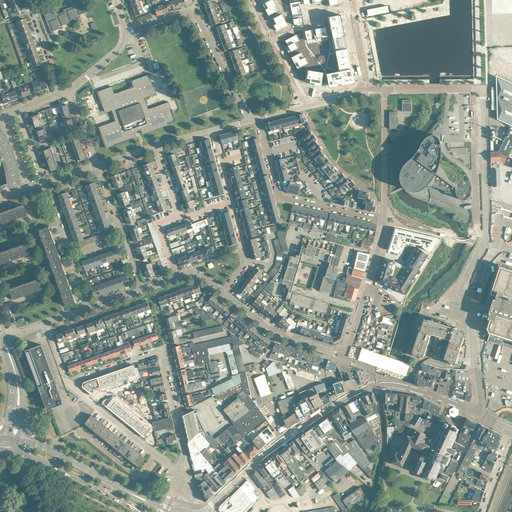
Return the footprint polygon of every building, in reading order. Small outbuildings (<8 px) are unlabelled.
[(174,10),(170,0),(169,0),(164,2),(165,4),(168,12),(174,10)] [(180,8),(176,0),(175,0),(174,1),(173,0),(170,0),(174,10),(180,8)] [(272,0),(271,0),(263,5),(266,10),(275,5),(272,0)] [(141,7),(139,2),(131,4),(133,10),(141,7)] [(76,16),(79,15),(86,12),(83,3),(76,5),(75,3),(72,4),(73,6),(63,10),(64,12),(58,14),(62,25),(68,23),(68,21),(77,18),(76,16)] [(168,12),(165,4),(162,5),(161,3),(158,4),(159,6),(162,14),(168,12)] [(217,7),(217,4),(206,8),(208,14),(216,11),(215,8),(217,7)] [(21,10),(19,5),(11,8),(12,12),(10,12),(12,17),(20,14),(19,11),(21,10)] [(275,5),(266,10),(269,16),(278,11),(275,5)] [(162,14),(159,6),(153,8),(156,16),(162,14)] [(143,13),(141,7),(133,10),(135,16),(143,13)] [(62,25),(58,14),(56,11),(44,15),(50,32),(60,29),(59,26),(62,25)] [(217,14),(216,11),(208,14),(210,20),(218,17),(220,16),(219,14),(217,14)] [(282,15),(272,20),(275,25),(285,20),(282,15)] [(285,41),(282,43),(302,81),(307,82),(322,84),(329,86),(354,81),(341,15),(329,17),(331,26),(326,27),(320,28),(315,29),(310,30),(305,31),(303,32),(294,36),(288,40),(285,41)] [(220,23),(218,17),(210,20),(212,26),(220,23)] [(27,22),(26,18),(16,22),(18,27),(26,25),(26,23),(27,22)] [(275,25),(274,26),(277,31),(288,26),(285,20),(275,25)] [(227,30),(224,24),(217,27),(219,33),(227,30)] [(28,30),(26,25),(18,27),(20,33),(28,30)] [(30,31),(28,30),(20,33),(21,36),(19,37),(19,40),(20,39),(31,36),(30,34),(30,33),(30,31)] [(229,36),(227,30),(219,33),(221,39),(229,36)] [(33,41),(31,36),(20,39),(21,43),(20,43),(21,46),(33,41)] [(231,42),(229,36),(221,39),(223,45),(231,42)] [(35,47),(33,41),(21,46),(22,48),(23,48),(24,51),(35,47)] [(233,41),(231,42),(223,45),(225,50),(233,48),(232,44),(234,43),(233,41)] [(37,53),(35,47),(24,51),(26,54),(24,54),(25,57),(28,56),(37,53)] [(242,54),(240,48),(229,52),(231,58),(242,54)] [(39,59),(37,53),(28,56),(30,62),(39,59)] [(243,57),(242,54),(231,58),(234,64),(241,61),(240,58),(243,57)] [(41,64),(39,59),(30,62),(33,67),(41,64)] [(246,66),(244,60),(241,61),(234,64),(236,70),(244,67),(246,66)] [(246,73),(244,67),(236,70),(238,75),(246,73)] [(42,78),(45,77),(43,70),(40,71),(42,77),(37,79),(38,82),(41,90),(47,88),(44,80),(43,80),(42,78)] [(155,94),(148,75),(131,81),(133,88),(114,94),(111,87),(97,92),(105,112),(111,110),(115,121),(98,127),(101,135),(106,148),(136,138),(134,133),(141,130),(142,134),(175,122),(172,114),(168,102),(148,109),(144,98),(155,94)] [(28,83),(26,76),(23,77),(25,83),(17,86),(17,87),(19,94),(21,93),(22,97),(30,94),(26,84),(28,83)] [(511,83),(497,77),(497,85),(498,119),(511,125),(511,83)] [(41,90),(38,82),(32,84),(35,93),(41,90)] [(11,101),(8,94),(7,91),(0,93),(0,91),(0,100),(2,99),(4,104),(4,105),(7,104),(7,103),(11,101)] [(15,91),(14,91),(8,94),(11,101),(17,99),(15,91)] [(411,100),(402,100),(402,112),(411,112),(411,100)] [(68,108),(67,106),(66,105),(59,107),(56,108),(57,114),(60,113),(69,109),(68,108)] [(69,110),(69,109),(60,113),(62,118),(70,115),(69,114),(70,113),(70,112),(70,111),(69,110)] [(39,114),(31,117),(31,118),(31,119),(31,120),(31,121),(31,122),(32,123),(40,120),(39,114)] [(307,122),(303,114),(299,115),(298,115),(297,115),(299,126),(300,126),(300,124),(307,122)] [(299,126),(297,115),(296,116),(295,116),(291,117),(294,127),(299,126)] [(294,127),(291,117),(290,117),(286,118),(289,128),(294,127)] [(39,126),(45,124),(43,118),(40,120),(32,123),(32,124),(33,125),(33,126),(34,126),(35,128),(39,126)] [(73,121),(72,120),(71,119),(63,122),(66,127),(74,124),(74,123),(73,122),(73,121)] [(284,130),(281,119),(280,119),(279,120),(276,120),(278,129),(283,128),(284,130)] [(74,125),(74,124),(66,127),(67,132),(75,130),(75,128),(75,127),(75,126),(74,125)] [(0,156),(1,158),(0,158),(0,166),(0,165),(0,164),(0,163),(0,161),(2,161),(3,165),(2,166),(1,167),(1,168),(0,168),(0,169),(0,170),(0,171),(1,172),(1,173),(2,174),(3,175),(4,175),(5,175),(6,180),(6,184),(6,185),(5,185),(4,186),(3,186),(2,186),(1,186),(0,186),(2,189),(4,189),(6,187),(18,187),(17,184),(19,183),(18,173),(16,173),(15,168),(17,167),(14,157),(12,158),(10,152),(12,151),(8,142),(5,136),(0,128),(0,156)] [(37,133),(36,133),(36,134),(36,135),(36,136),(37,137),(46,134),(44,129),(36,131),(37,133)] [(511,130),(509,129),(499,152),(490,152),(491,162),(500,162),(504,163),(508,155),(511,157),(511,130)] [(304,143),(313,135),(310,131),(301,138),(304,143)] [(225,135),(219,136),(222,146),(228,145),(227,143),(225,135)] [(307,147),(317,139),(313,135),(304,143),(306,142),(309,145),(307,147)] [(441,147),(440,143),(439,139),(439,138),(437,137),(436,136),(435,135),(433,135),(432,135),(430,135),(427,137),(425,138),(424,140),(422,142),(418,149),(413,156),(408,161),(403,166),(401,169),(400,172),(400,175),(400,178),(400,181),(401,183),(402,185),(404,187),(406,189),(408,191),(411,192),(413,192),(416,192),(418,191),(421,190),(423,189),(426,188),(429,187),(432,186),(435,186),(438,187),(441,188),(443,190),(443,191),(443,192),(444,192),(444,193),(445,193),(446,193),(447,193),(448,193),(448,192),(459,198),(460,200),(461,200),(462,200),(464,200),(465,200),(466,200),(467,200),(467,199),(468,199),(469,199),(470,199),(471,198),(471,197),(471,196),(471,195),(471,191),(472,188),(471,184),(470,181),(469,178),(468,175),(465,172),(462,168),(459,165),(454,163),(450,159),(446,156),(443,152),(442,151),(441,149),(441,147)] [(311,151),(318,145),(315,141),(317,139),(307,147),(311,151)] [(82,147),(82,146),(82,145),(81,144),(81,143),(72,146),(74,151),(82,149),(81,147),(82,147)] [(313,157),(322,149),(318,145),(311,151),(314,155),(312,157),(313,157)] [(179,159),(176,153),(183,151),(181,147),(170,151),(171,155),(168,156),(170,162),(179,159)] [(53,155),(52,153),(51,148),(43,151),(43,152),(43,153),(43,154),(43,155),(43,156),(44,156),(44,157),(44,158),(45,159),(45,160),(46,160),(47,162),(46,162),(46,163),(47,164),(47,165),(47,166),(47,167),(48,168),(48,169),(49,169),(49,170),(50,170),(50,171),(58,169),(55,161),(58,160),(57,157),(56,155),(53,155)] [(316,161),(324,155),(320,150),(322,149),(313,157),(316,161)] [(86,157),(85,157),(85,156),(85,155),(85,154),(85,153),(76,156),(78,162),(85,159),(85,157),(86,157)] [(318,166),(327,159),(324,155),(316,161),(319,165),(318,166)] [(181,165),(179,159),(170,162),(172,168),(181,165)] [(322,170),(331,163),(327,159),(318,166),(322,170)] [(153,168),(151,163),(143,165),(145,171),(153,168)] [(325,175),(334,167),(331,163),(322,170),(325,175)] [(182,168),(181,165),(172,168),(175,174),(181,171),(180,169),(182,168)] [(329,179),(338,171),(334,167),(325,175),(329,179)] [(155,174),(153,168),(145,171),(146,174),(144,175),(145,178),(147,177),(155,174)] [(183,177),(181,171),(175,174),(177,179),(183,177)] [(333,182),(342,174),(341,175),(338,171),(329,179),(330,178),(333,182)] [(500,172),(492,172),(492,187),(500,187),(500,172)] [(121,180),(119,174),(111,177),(113,183),(121,180)] [(157,180),(155,174),(147,177),(145,178),(146,181),(148,180),(149,183),(157,180)] [(338,185),(346,178),(342,174),(333,182),(334,182),(335,181),(338,185)] [(185,183),(184,180),(186,180),(185,177),(183,177),(177,179),(179,185),(185,183)] [(342,189),(352,181),(351,180),(349,182),(346,178),(338,185),(342,189)] [(123,186),(121,180),(113,183),(115,189),(123,186)] [(159,186),(157,180),(149,183),(151,189),(159,186)] [(348,191),(355,185),(352,181),(342,189),(343,188),(346,193),(348,191)] [(96,188),(94,183),(86,186),(88,191),(96,188)] [(187,189),(185,183),(179,185),(181,191),(187,189)] [(161,192),(159,186),(151,189),(154,195),(161,192)] [(99,195),(96,188),(88,191),(90,198),(99,195)] [(189,195),(187,189),(181,191),(183,197),(189,195)] [(212,192),(214,197),(225,194),(223,189),(215,191),(212,192)] [(368,199),(369,194),(360,191),(359,191),(358,198),(364,199),(368,200),(368,199)] [(69,198),(67,192),(58,195),(60,201),(69,198)] [(127,198),(125,192),(117,194),(119,200),(127,198)] [(164,198),(161,192),(154,195),(156,201),(164,198)] [(101,200),(99,195),(90,198),(92,204),(101,200)] [(191,201),(189,195),(183,197),(185,203),(191,201)] [(71,204),(69,198),(60,201),(63,207),(71,204)] [(129,204),(127,198),(119,200),(122,207),(129,204)] [(166,204),(164,198),(156,201),(153,202),(154,204),(157,203),(158,207),(166,204)] [(103,206),(101,200),(92,204),(94,209),(103,206)] [(196,206),(194,200),(191,201),(185,203),(187,209),(188,209),(189,213),(195,210),(194,207),(196,206)] [(134,209),(143,206),(142,203),(132,206),(129,207),(130,210),(124,212),(126,218),(134,216),(136,215),(134,209)] [(73,210),(71,204),(63,207),(65,213),(73,210)] [(168,209),(166,204),(158,207),(160,212),(168,209)] [(375,213),(376,207),(363,204),(364,205),(363,210),(375,213)] [(22,205),(13,208),(16,218),(26,215),(22,205)] [(105,212),(103,206),(94,209),(96,215),(105,212)] [(303,215),(304,208),(299,207),(297,214),(296,217),(302,218),(303,215)] [(16,218),(13,208),(3,212),(6,222),(16,218)] [(75,216),(73,210),(65,213),(67,219),(75,216)] [(107,218),(105,212),(96,215),(98,221),(107,218)] [(220,220),(222,219),(231,217),(229,212),(218,215),(220,220)] [(335,222),(336,215),(330,214),(330,216),(328,224),(334,225),(335,222)] [(78,222),(75,216),(67,219),(69,225),(78,222)] [(136,222),(134,216),(126,218),(128,224),(136,222)] [(109,224),(107,218),(98,221),(100,227),(109,224)] [(80,228),(78,222),(69,225),(71,231),(80,228)] [(194,230),(192,224),(191,222),(185,224),(188,232),(194,230),(195,233),(200,232),(199,228),(197,229),(194,230)] [(111,230),(109,224),(100,227),(102,233),(105,232),(108,231),(111,230)] [(188,232),(185,224),(179,226),(182,234),(188,232)] [(182,234),(179,226),(173,228),(176,236),(182,234)] [(50,227),(39,230),(45,245),(55,242),(54,242),(49,227),(50,227)] [(82,234),(80,228),(71,231),(73,237),(82,234)] [(140,234),(138,228),(130,230),(132,236),(140,234)] [(176,236),(173,228),(167,230),(170,238),(176,236)] [(389,246),(388,250),(398,253),(402,241),(422,246),(422,247),(430,252),(433,247),(434,244),(438,238),(428,236),(425,235),(421,234),(419,234),(415,233),(413,232),(409,231),(406,231),(395,228),(392,238),(391,240),(390,244),(389,246)] [(246,233),(247,239),(257,236),(256,231),(254,231),(246,233)] [(84,240),(82,234),(73,237),(75,243),(78,242),(81,241),(84,240)] [(142,240),(140,234),(132,236),(134,242),(142,240)] [(214,254),(213,250),(212,247),(209,248),(207,240),(203,242),(204,243),(206,249),(209,256),(212,255),(213,255),(214,254)] [(373,244),(361,241),(359,241),(355,240),(354,244),(361,246),(361,247),(371,250),(373,244)] [(55,242),(45,245),(50,261),(60,257),(59,257),(54,242),(55,242)] [(29,254),(25,244),(15,247),(19,257),(29,254)] [(146,251),(144,245),(136,248),(138,254),(146,251)] [(307,246),(302,245),(301,248),(299,255),(299,256),(302,256),(302,254),(303,254),(305,255),(307,246)] [(19,257),(15,247),(6,251),(9,261),(19,257)] [(385,258),(378,282),(389,287),(391,289),(392,289),(393,289),(403,294),(428,254),(422,250),(418,248),(409,262),(408,263),(410,264),(408,268),(406,267),(394,261),(385,258)] [(121,258),(118,249),(112,251),(115,260),(121,258)] [(209,256),(206,249),(200,251),(203,258),(209,256)] [(197,260),(194,253),(193,250),(188,252),(189,255),(192,262),(197,260)] [(0,263),(9,261),(6,251),(0,252),(0,263)] [(115,260),(112,251),(106,253),(109,262),(115,260)] [(149,257),(146,251),(138,254),(141,260),(149,257)] [(203,258),(200,251),(194,253),(197,260),(203,258)] [(263,251),(260,252),(251,255),(253,259),(261,257),(264,253),(263,251)] [(354,268),(365,271),(370,254),(358,252),(354,268)] [(109,262),(106,253),(100,255),(103,264),(109,262)] [(103,264),(100,255),(94,257),(97,266),(103,264)] [(192,262),(189,255),(183,257),(186,264),(192,262)] [(299,264),(301,259),(302,256),(299,256),(298,255),(296,255),(295,257),(291,256),(289,261),(299,264)] [(60,257),(50,261),(56,276),(66,272),(65,273),(59,258),(60,257)] [(97,266),(94,257),(88,259),(91,268),(97,266)] [(186,264),(183,257),(177,259),(180,266),(186,264)] [(91,268),(88,259),(82,262),(85,270),(91,268)] [(153,269),(151,263),(143,266),(145,272),(153,269)] [(511,268),(498,264),(485,305),(490,306),(495,308),(493,315),(489,314),(488,319),(488,320),(485,329),(488,334),(508,340),(511,341),(511,268)] [(336,275),(338,270),(334,269),(335,266),(332,266),(329,265),(328,267),(328,270),(329,270),(328,272),(327,272),(336,275)] [(358,294),(360,286),(362,279),(349,276),(350,274),(352,268),(349,267),(348,267),(346,276),(347,277),(345,283),(337,280),(334,293),(338,294),(338,290),(345,292),(350,293),(350,292),(358,294)] [(262,272),(256,268),(252,273),(258,277),(261,279),(262,278),(262,277),(262,276),(261,275),(261,274),(262,272)] [(352,268),(350,274),(363,277),(365,271),(354,268),(352,268)] [(155,275),(153,269),(145,272),(147,278),(155,275)] [(66,273),(66,272),(56,276),(61,291),(71,288),(71,287),(70,288),(65,273),(66,273)] [(258,277),(252,273),(249,278),(255,282),(258,277)] [(127,275),(121,277),(123,285),(126,285),(126,286),(130,284),(127,275)] [(122,286),(123,285),(121,277),(115,279),(118,289),(122,287),(122,286)] [(256,283),(255,282),(249,278),(245,283),(253,288),(256,283)] [(41,289),(38,279),(28,282),(32,292),(41,289)] [(118,289),(115,279),(109,281),(112,289),(114,289),(114,290),(118,289)] [(292,287),(294,282),(284,279),(282,284),(287,285),(286,288),(288,288),(289,289),(292,289),(292,287)] [(110,290),(112,289),(109,281),(103,283),(106,293),(110,291),(110,290)] [(32,292),(28,282),(18,286),(22,296),(32,292)] [(106,293),(103,283),(97,286),(100,294),(102,293),(102,294),(106,293)] [(253,288),(245,283),(241,287),(249,293),(253,288)] [(201,292),(198,284),(192,286),(195,294),(201,292)] [(22,296),(18,286),(8,289),(12,299),(22,296)] [(98,294),(100,294),(97,286),(91,288),(95,297),(98,295),(98,294)] [(195,294),(192,286),(186,288),(190,298),(190,299),(193,298),(192,295),(195,294)] [(249,293),(241,287),(238,292),(246,299),(250,294),(249,293)] [(71,288),(61,291),(67,307),(77,303),(76,303),(75,303),(70,288),(71,288)] [(190,298),(186,288),(181,290),(183,298),(184,300),(190,298)] [(183,298),(181,290),(175,292),(179,302),(181,301),(181,299),(183,298)] [(179,302),(175,292),(169,294),(173,304),(179,302)] [(356,300),(358,294),(350,292),(350,293),(345,292),(345,294),(340,293),(340,294),(338,294),(334,293),(333,298),(350,302),(351,298),(356,300)] [(173,304),(169,294),(164,296),(167,306),(173,304)] [(207,296),(205,294),(201,299),(198,302),(199,305),(201,303),(207,296)] [(213,306),(218,299),(213,295),(208,301),(207,300),(204,304),(207,305),(209,303),(213,306)] [(167,306),(164,296),(158,298),(160,305),(161,308),(167,306)] [(257,308),(263,300),(258,296),(253,304),(257,308)] [(217,309),(222,303),(218,299),(213,306),(217,309)] [(262,311),(268,304),(263,300),(257,308),(262,311)] [(150,309),(148,302),(147,302),(141,304),(144,312),(150,309)] [(222,313),(227,306),(222,303),(217,309),(216,311),(218,313),(220,311),(222,313)] [(144,312),(141,304),(135,306),(138,314),(144,312)] [(267,315),(273,308),(268,304),(262,311),(267,315)] [(139,317),(138,314),(135,306),(135,307),(129,308),(131,316),(133,319),(139,317)] [(201,314),(200,311),(198,306),(192,308),(193,311),(195,311),(197,315),(201,314)] [(227,316),(232,310),(227,306),(222,313),(227,316)] [(273,307),(273,308),(267,315),(268,316),(269,317),(272,319),(276,313),(274,311),(275,309),(273,307)] [(131,316),(129,308),(128,309),(123,311),(122,311),(125,318),(131,316)] [(125,318),(122,311),(117,313),(116,313),(120,322),(120,323),(123,322),(122,320),(125,318)] [(233,322),(238,315),(233,311),(228,318),(233,322)] [(120,322),(116,313),(110,315),(113,323),(113,325),(120,322)] [(351,316),(342,313),(341,316),(338,315),(337,317),(349,321),(351,316)] [(113,323),(110,315),(104,317),(106,325),(113,323)] [(178,315),(177,315),(165,318),(167,324),(178,321),(179,321),(178,315)] [(238,325),(243,319),(238,315),(233,322),(238,325)] [(282,327),(288,319),(283,316),(278,323),(282,327)] [(348,325),(349,321),(337,317),(337,319),(340,320),(339,323),(348,325)] [(105,326),(102,318),(95,321),(96,323),(93,324),(96,331),(102,329),(101,327),(105,326)] [(294,329),(296,323),(294,322),(294,321),(293,321),(289,318),(288,319),(282,327),(286,330),(288,328),(289,329),(291,330),(291,328),(294,329)] [(243,329),(248,323),(243,319),(238,325),(237,326),(240,329),(241,327),(243,329)] [(456,332),(457,330),(457,329),(457,328),(456,328),(456,327),(455,327),(454,327),(454,328),(453,328),(453,329),(423,319),(421,325),(423,326),(423,327),(421,327),(420,327),(419,327),(418,328),(418,329),(419,330),(420,330),(412,354),(418,356),(419,355),(424,356),(431,335),(432,334),(449,340),(449,341),(443,359),(448,361),(448,362),(454,364),(460,347),(462,347),(463,347),(463,346),(463,345),(464,345),(464,344),(464,343),(464,342),(464,341),(462,340),(464,332),(458,330),(457,332),(456,332)] [(183,326),(182,323),(178,324),(178,321),(167,324),(168,329),(179,327),(183,326)] [(303,323),(298,321),(296,330),(300,331),(299,335),(304,336),(308,325),(303,324),(303,323)] [(96,331),(93,324),(93,322),(86,324),(87,326),(84,327),(86,333),(88,338),(91,337),(89,333),(96,331)] [(247,333),(252,326),(248,323),(243,329),(241,331),(244,333),(245,331),(247,333)] [(158,339),(156,332),(153,334),(149,324),(147,325),(152,341),(158,339)] [(86,333),(84,327),(83,325),(76,327),(77,330),(75,331),(77,337),(77,339),(81,337),(80,335),(86,333)] [(152,341),(147,325),(145,325),(147,332),(147,333),(144,335),(147,343),(152,341)] [(252,336),(257,330),(252,326),(247,333),(246,334),(249,336),(250,334),(252,336)] [(77,337),(75,331),(74,328),(73,328),(73,329),(66,331),(62,332),(66,341),(66,343),(69,342),(69,340),(77,337)] [(147,343),(144,335),(141,336),(140,334),(137,328),(135,329),(141,345),(144,344),(146,344),(147,343)] [(319,341),(321,332),(322,330),(318,328),(317,330),(314,339),(319,341)] [(141,345),(135,329),(128,331),(130,337),(135,335),(136,340),(133,341),(136,347),(141,345)] [(181,329),(177,330),(168,332),(169,332),(170,338),(177,336),(179,335),(182,334),(181,329)] [(257,340),(262,334),(257,330),(252,336),(257,340)] [(66,341),(62,332),(62,333),(57,335),(57,334),(56,335),(59,343),(60,343),(66,341)] [(240,339),(238,338),(230,332),(231,337),(232,341),(232,343),(238,342),(240,339)] [(343,340),(345,335),(336,333),(337,333),(336,336),(335,337),(338,342),(342,340),(343,340)] [(122,340),(120,334),(118,335),(121,344),(122,347),(118,348),(120,354),(126,352),(122,340)] [(262,344),(267,337),(262,334),(257,340),(255,343),(260,346),(262,344)] [(179,339),(179,335),(177,336),(170,338),(171,343),(188,340),(188,339),(189,338),(188,338),(188,337),(179,339)] [(338,342),(335,337),(334,337),(331,336),(331,335),(328,344),(333,345),(334,344),(338,342)] [(267,347),(271,341),(267,337),(262,344),(260,346),(258,348),(259,348),(261,350),(264,345),(267,347)] [(122,340),(126,352),(132,350),(130,344),(126,345),(125,342),(124,339),(122,340)] [(225,351),(227,354),(233,352),(232,350),(231,350),(229,343),(229,344),(226,344),(223,345),(220,346),(217,346),(214,347),(213,347),(214,354),(225,351)] [(279,353),(281,345),(275,343),(273,351),(279,353)] [(58,393),(53,379),(40,344),(24,351),(26,356),(30,354),(41,385),(37,387),(41,399),(42,398),(42,399),(49,399),(52,406),(53,406),(55,406),(54,398),(60,398),(59,393),(58,393)] [(284,354),(287,347),(281,345),(279,353),(284,354)] [(109,358),(107,352),(104,353),(103,350),(102,350),(101,347),(99,348),(100,351),(101,354),(104,360),(109,358)] [(289,358),(292,348),(287,347),(284,354),(284,356),(289,358)] [(174,358),(182,356),(181,353),(190,351),(189,348),(188,349),(173,352),(174,355),(173,355),(174,357),(174,358)] [(295,360),(296,358),(298,350),(292,348),(289,358),(295,360)] [(210,362),(208,355),(207,349),(205,349),(202,350),(199,350),(196,351),(196,353),(197,356),(197,359),(199,365),(206,363),(209,363),(210,362)] [(301,360),(304,352),(298,350),(296,358),(295,360),(301,362),(301,360)] [(87,366),(84,360),(82,361),(81,358),(80,358),(78,352),(76,353),(77,356),(81,368),(87,366)] [(307,362),(310,354),(304,352),(301,360),(307,362)] [(311,368),(312,365),(315,356),(310,354),(307,362),(310,362),(308,368),(311,369),(311,368)] [(81,368),(77,356),(75,356),(76,360),(72,361),(76,370),(81,368)] [(321,357),(315,356),(312,365),(318,367),(321,357)] [(159,364),(158,358),(148,361),(149,364),(144,365),(143,363),(138,364),(139,370),(159,364)] [(423,363),(440,368),(444,368),(452,369),(453,369),(454,365),(450,364),(450,365),(429,358),(428,363),(423,362),(423,363)] [(184,365),(190,364),(194,362),(194,360),(191,360),(176,364),(176,366),(176,368),(177,368),(177,369),(185,367),(184,365)] [(328,360),(326,368),(335,371),(337,365),(338,363),(328,360)] [(209,363),(210,368),(211,373),(219,371),(216,361),(210,362),(209,363)] [(281,371),(278,363),(273,362),(270,364),(268,366),(266,369),(271,382),(274,381),(272,375),(278,373),(281,378),(283,377),(284,377),(281,371)] [(338,363),(337,365),(338,369),(340,374),(341,377),(343,380),(347,391),(358,385),(355,378),(353,373),(351,367),(342,364),(338,363)] [(421,363),(419,370),(435,375),(438,376),(440,369),(421,363)] [(86,383),(86,387),(91,392),(94,391),(95,392),(137,377),(136,374),(134,367),(86,383)] [(360,369),(351,367),(353,373),(355,378),(358,385),(365,382),(364,380),(367,379),(364,370),(361,371),(360,369)] [(161,373),(160,368),(149,370),(150,376),(161,373)] [(450,375),(443,372),(444,368),(440,368),(440,369),(438,376),(441,377),(439,382),(437,391),(447,395),(451,380),(449,379),(450,375)] [(469,380),(470,380),(470,377),(469,370),(464,369),(456,369),(455,376),(455,380),(456,380),(452,396),(465,400),(468,389),(469,380)] [(220,377),(219,371),(211,373),(208,374),(209,380),(213,379),(220,377)] [(425,388),(427,379),(429,374),(419,371),(415,385),(425,388)] [(187,377),(193,375),(193,372),(179,376),(180,380),(187,379),(187,377)] [(267,420),(256,405),(249,395),(251,394),(245,372),(242,372),(239,373),(244,391),(239,394),(237,396),(238,398),(224,409),(223,410),(231,419),(230,420),(233,423),(233,425),(239,433),(243,438),(244,437),(247,434),(255,429),(257,433),(259,434),(268,427),(267,426),(270,424),(267,420)] [(240,383),(238,375),(233,376),(232,378),(236,385),(240,383)] [(431,390),(435,376),(432,375),(431,380),(427,379),(425,388),(431,390)] [(437,391),(439,382),(436,381),(438,376),(435,375),(435,376),(431,390),(437,391)] [(163,382),(162,377),(151,379),(152,385),(163,382)] [(215,395),(236,385),(232,378),(211,388),(213,392),(215,395)] [(343,380),(333,383),(334,386),(335,391),(337,396),(347,391),(343,380)] [(164,382),(150,386),(144,387),(144,390),(150,388),(151,390),(154,389),(154,390),(158,389),(158,393),(166,391),(164,382)] [(193,389),(203,387),(201,382),(181,386),(182,389),(181,389),(181,391),(182,391),(182,392),(190,390),(190,388),(193,387),(193,389)] [(238,391),(239,394),(243,390),(241,382),(240,383),(236,385),(215,395),(217,398),(219,398),(220,400),(238,391)] [(326,382),(324,383),(330,401),(337,396),(335,391),(334,386),(329,388),(328,388),(327,386),(326,384),(326,382)] [(324,405),(330,401),(324,383),(314,386),(324,405)] [(319,408),(324,405),(314,386),(306,390),(316,410),(317,409),(316,408),(318,407),(319,408)] [(316,410),(306,390),(299,393),(302,399),(299,401),(300,403),(306,416),(315,410),(314,408),(315,407),(316,410)] [(168,402),(166,391),(158,393),(160,398),(156,399),(157,402),(153,403),(154,406),(159,405),(160,404),(168,402)] [(376,401),(374,395),(374,393),(372,393),(363,397),(367,406),(371,405),(376,404),(378,403),(377,401),(376,401)] [(397,403),(398,394),(386,393),(385,404),(388,404),(387,411),(393,412),(393,405),(394,405),(394,403),(397,403)] [(402,411),(404,394),(400,394),(398,394),(397,403),(395,420),(401,421),(402,421),(405,421),(406,421),(407,419),(408,412),(404,412),(402,411)] [(409,405),(411,395),(406,395),(404,394),(402,411),(404,412),(408,412),(409,405)] [(422,407),(424,398),(421,397),(412,395),(411,395),(409,405),(408,412),(407,419),(406,421),(408,422),(413,418),(414,410),(419,411),(422,407)] [(114,396),(102,401),(144,435),(149,429),(151,427),(114,396)] [(193,405),(193,402),(201,400),(204,399),(204,396),(200,397),(201,397),(184,401),(186,406),(193,405)] [(287,428),(300,420),(294,405),(293,398),(292,396),(291,396),(292,397),(277,402),(287,428)] [(367,406),(363,397),(356,400),(365,416),(368,414),(371,412),(373,415),(375,414),(375,413),(371,405),(367,406)] [(426,414),(431,401),(424,398),(422,407),(419,411),(417,415),(420,417),(423,413),(426,414)] [(429,421),(437,404),(431,401),(426,414),(424,419),(426,420),(428,421),(429,421)] [(305,417),(306,416),(300,403),(294,405),(300,420),(305,417)] [(343,409),(341,410),(353,432),(365,449),(375,444),(376,446),(380,444),(366,417),(365,418),(360,410),(354,414),(348,404),(342,407),(343,409)] [(438,416),(443,407),(437,404),(429,421),(431,422),(432,422),(435,415),(438,416)] [(170,408),(156,411),(153,412),(154,415),(165,412),(166,418),(171,416),(170,408)] [(353,432),(341,410),(340,409),(330,415),(342,434),(347,432),(349,434),(353,432)] [(195,410),(183,416),(183,417),(185,420),(184,420),(185,422),(184,422),(186,425),(185,425),(186,427),(185,427),(187,430),(186,430),(187,431),(186,432),(188,435),(187,435),(188,436),(188,437),(189,440),(188,440),(189,442),(194,438),(200,432),(205,438),(207,437),(208,436),(195,410)] [(87,427),(94,418),(90,415),(83,424),(87,427)] [(420,423),(423,418),(420,417),(417,415),(413,421),(412,421),(410,424),(412,425),(413,424),(418,427),(420,423)] [(172,417),(156,421),(152,422),(154,431),(174,427),(172,417)] [(327,417),(317,424),(312,428),(325,445),(327,447),(328,448),(335,458),(337,461),(349,471),(357,463),(348,452),(352,449),(348,443),(346,441),(344,443),(340,437),(334,429),(335,428),(327,417)] [(91,429),(98,420),(94,418),(87,427),(91,429)] [(467,418),(461,431),(458,437),(459,438),(457,442),(466,446),(477,423),(467,418)] [(94,432),(101,423),(98,420),(91,429),(94,432)] [(400,429),(405,421),(402,421),(401,421),(395,420),(395,430),(395,431),(398,431),(400,429)] [(444,423),(440,421),(432,439),(430,439),(431,439),(428,437),(425,443),(421,451),(423,452),(415,469),(416,470),(415,472),(419,474),(420,472),(421,472),(421,473),(421,474),(422,474),(422,475),(423,475),(423,474),(424,474),(424,475),(424,476),(424,477),(424,478),(425,478),(425,479),(426,479),(427,480),(428,480),(429,480),(430,479),(431,479),(431,478),(432,478),(432,479),(433,479),(433,480),(434,480),(434,479),(435,479),(433,485),(443,490),(449,477),(442,473),(446,465),(447,466),(451,458),(449,457),(451,453),(454,455),(455,455),(456,454),(457,453),(457,452),(457,451),(456,451),(456,450),(451,448),(458,433),(457,433),(459,429),(458,429),(458,428),(455,427),(456,426),(448,422),(447,423),(445,422),(445,423),(444,422),(444,423)] [(98,435),(105,426),(101,423),(94,432),(98,435)] [(243,438),(239,433),(238,433),(235,430),(232,425),(229,427),(227,429),(230,434),(229,435),(231,438),(236,444),(242,439),(243,438)] [(479,445),(488,428),(481,425),(457,473),(464,476),(465,473),(468,467),(478,447),(479,445)] [(101,438),(108,429),(105,426),(98,435),(101,438)] [(266,443),(276,436),(268,427),(259,434),(266,443)] [(312,428),(304,433),(317,451),(325,445),(312,428)] [(498,433),(494,431),(488,428),(479,445),(485,448),(487,443),(488,444),(490,441),(492,442),(490,446),(496,450),(497,450),(500,444),(498,443),(502,436),(498,434),(498,433)] [(105,441),(112,432),(108,429),(101,438),(105,441)] [(260,450),(266,443),(259,434),(257,433),(255,429),(247,434),(260,450)] [(402,444),(402,445),(400,447),(401,448),(400,451),(398,451),(397,453),(396,452),(393,458),(393,459),(391,459),(390,462),(402,467),(412,446),(421,451),(425,443),(422,442),(425,434),(415,430),(412,437),(407,435),(403,445),(402,444)] [(109,444),(116,435),(112,432),(105,441),(109,444)] [(225,483),(225,482),(200,452),(205,448),(210,444),(205,438),(200,432),(194,438),(189,442),(188,443),(192,457),(190,458),(194,472),(203,469),(205,469),(208,472),(217,483),(218,482),(221,487),(225,483)] [(317,451),(304,433),(296,439),(304,450),(309,456),(317,451)] [(176,434),(175,434),(169,436),(169,437),(156,440),(157,444),(167,442),(167,444),(173,442),(173,441),(177,440),(176,434)] [(215,439),(210,434),(208,436),(207,437),(205,438),(210,444),(214,449),(217,447),(219,444),(215,439)] [(112,447),(119,438),(116,435),(109,444),(112,447)] [(254,455),(259,451),(254,444),(251,446),(244,437),(243,438),(242,439),(246,444),(254,455)] [(116,449),(123,441),(119,438),(112,447),(116,449)] [(370,464),(354,440),(354,439),(348,443),(352,449),(348,452),(357,463),(363,469),(368,466),(370,464)] [(119,452),(126,443),(123,441),(116,449),(119,452)] [(478,447),(484,450),(484,449),(488,451),(488,452),(489,450),(491,451),(492,451),(495,453),(495,452),(496,450),(490,446),(492,442),(490,441),(488,444),(487,443),(485,448),(479,445),(478,447)] [(300,452),(292,442),(288,445),(298,459),(299,462),(302,460),(300,457),(298,454),(297,454),(300,452)] [(123,455),(130,446),(126,443),(119,452),(123,455)] [(455,443),(453,447),(463,452),(465,448),(455,443)] [(214,449),(210,444),(205,448),(206,449),(209,453),(214,449)] [(250,459),(254,455),(246,444),(243,446),(246,450),(244,452),(250,459)] [(245,464),(249,460),(237,445),(235,446),(241,454),(239,456),(245,464)] [(298,459),(288,445),(279,452),(295,475),(298,481),(306,475),(302,470),(301,471),(294,462),(298,459)] [(127,458),(134,449),(130,446),(123,455),(127,458)] [(245,464),(235,453),(233,455),(227,448),(224,450),(226,453),(240,469),(245,464)] [(130,461),(137,452),(134,449),(127,458),(130,461)] [(213,458),(209,453),(206,449),(201,452),(209,461),(213,458)] [(493,462),(497,454),(495,453),(492,451),(491,451),(490,453),(488,454),(486,459),(489,460),(493,462)] [(134,464),(141,455),(137,452),(130,461),(134,464)] [(236,473),(240,469),(226,453),(224,455),(227,458),(224,461),(225,462),(228,466),(230,464),(233,468),(232,468),(236,473)] [(285,462),(278,453),(273,456),(279,465),(285,473),(287,477),(290,475),(289,474),(289,473),(286,469),(282,464),(285,462)] [(137,467),(144,458),(141,455),(134,464),(137,467)] [(271,458),(264,464),(283,488),(291,483),(277,462),(275,463),(271,458)] [(495,463),(493,462),(489,460),(486,459),(484,463),(487,465),(493,467),(495,463)] [(458,463),(451,460),(445,473),(452,476),(455,470),(458,463)] [(336,482),(349,471),(348,470),(337,461),(325,471),(336,482)] [(235,474),(235,473),(228,466),(225,462),(223,464),(225,466),(222,468),(231,478),(235,474)] [(226,482),(231,478),(222,468),(219,464),(214,468),(226,482)] [(263,464),(259,469),(263,475),(261,476),(270,489),(273,487),(266,478),(271,474),(263,464)] [(470,475),(473,469),(468,467),(465,473),(470,475)] [(261,476),(257,471),(252,475),(255,480),(256,479),(263,488),(266,492),(270,489),(261,476)] [(487,482),(489,476),(477,471),(476,474),(480,476),(479,478),(487,482)] [(216,492),(220,488),(221,487),(217,483),(208,472),(203,476),(202,477),(203,478),(205,480),(206,480),(207,482),(206,483),(209,486),(210,485),(216,492)] [(329,483),(324,477),(319,472),(319,473),(312,479),(320,490),(323,488),(325,491),(332,488),(328,484),(329,483)] [(485,489),(487,484),(478,480),(478,482),(471,479),(469,482),(476,484),(485,489)] [(221,508),(221,509),(222,510),(222,511),(223,511),(243,511),(258,498),(252,491),(255,488),(247,480),(244,483),(244,484),(241,487),(240,487),(241,487),(238,490),(237,490),(234,493),(231,496),(231,497),(222,506),(222,507),(221,507),(221,508)] [(482,497),(484,491),(475,487),(476,484),(469,482),(468,481),(466,480),(465,483),(470,485),(468,487),(473,489),(471,492),(474,493),(482,497)] [(205,502),(214,494),(204,481),(203,482),(198,486),(204,501),(205,502)] [(280,486),(275,489),(276,490),(281,497),(286,494),(282,489),(280,486)] [(300,496),(299,495),(296,489),(293,486),(288,489),(294,497),(300,496)] [(301,486),(296,489),(299,495),(305,492),(301,486)] [(268,495),(276,490),(275,489),(273,487),(270,489),(266,492),(268,495)] [(346,506),(348,508),(348,509),(366,496),(360,487),(342,500),(343,501),(345,503),(346,506)] [(281,497),(276,490),(268,495),(271,499),(280,498),(281,497)] [(480,502),(482,497),(474,493),(473,497),(471,496),(470,499),(476,502),(476,501),(480,502)]
